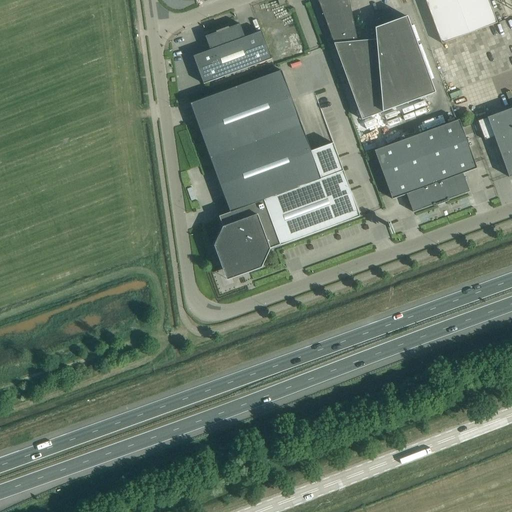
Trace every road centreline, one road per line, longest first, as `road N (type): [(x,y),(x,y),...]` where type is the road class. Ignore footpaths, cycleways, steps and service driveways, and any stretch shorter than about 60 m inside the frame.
road 1 (unclassified): [(511,206),(232,310),(205,311),(190,291),(156,30)]
road 2 (motorway): [(0,491),(511,303)]
road 3 (motorway): [(511,278),(0,464)]
road 4 (secondary): [(259,511),(511,414)]
road 5 (unknown): [(511,84),(472,101),(452,81),(452,68),(511,43)]
